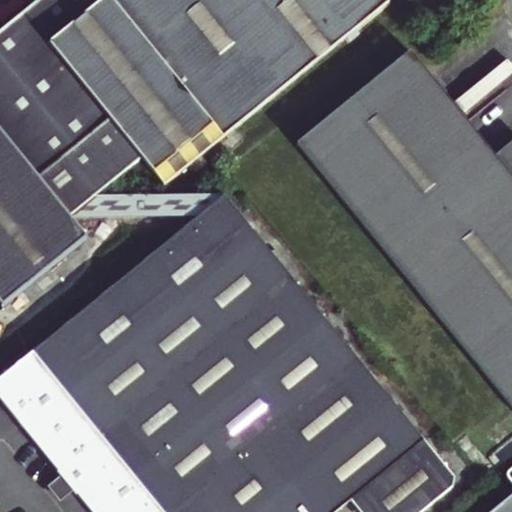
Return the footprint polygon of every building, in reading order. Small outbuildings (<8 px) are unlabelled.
[(114,0),(64,41),(125,117),(45,183),(0,127),(0,298),(9,309),(92,240),(74,218),(154,153),(179,182),(400,0),(114,0)] [(413,57),(303,147),(415,285),(496,220),(500,213),(511,185),(511,150),(499,161),(413,57)] [(511,185),(500,213),(511,203),(511,185)] [(366,364),(232,198),(0,389),(0,395),(68,478),(81,493),(96,511),(225,511),(289,444),(366,364)] [(511,203),(500,213),(496,220),(496,221),(431,294),(427,299),(511,405),(511,203)] [(496,220),(415,285),(427,299),(431,294),(496,221),(496,220)] [(344,511),(428,444),(366,364),(289,444),(225,511),(344,511)] [(81,493),(68,478),(56,489),(68,504),(81,493)] [(511,511),(511,501),(498,511),(511,511)]
